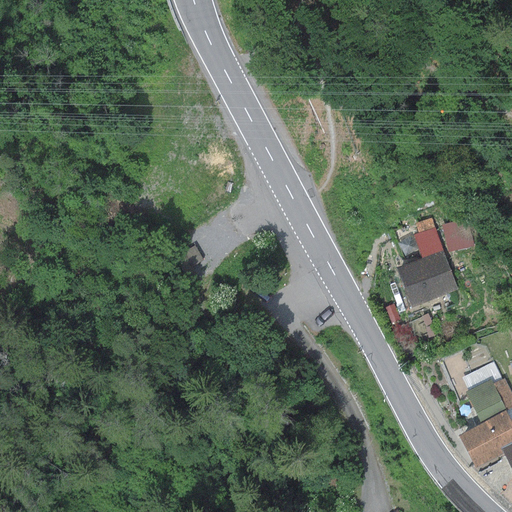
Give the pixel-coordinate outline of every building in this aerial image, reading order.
[(413,235),(422,259),(443,251),(431,218),(415,224),(418,234),(413,235)] [(467,218),(441,225),(448,252),(474,246),(467,218)] [(422,259),(396,269),(410,308),(458,290),(443,251),(422,259)] [(464,393),(481,424),(505,411),(506,412),(511,408),(511,393),(504,378),(493,384),(490,379),(464,393)] [(481,424),(458,435),(475,468),(501,454),(498,448),(511,441),(511,423),(506,412),(505,411),(481,424)] [(511,441),(498,448),(501,454),(511,474),(511,441)]
